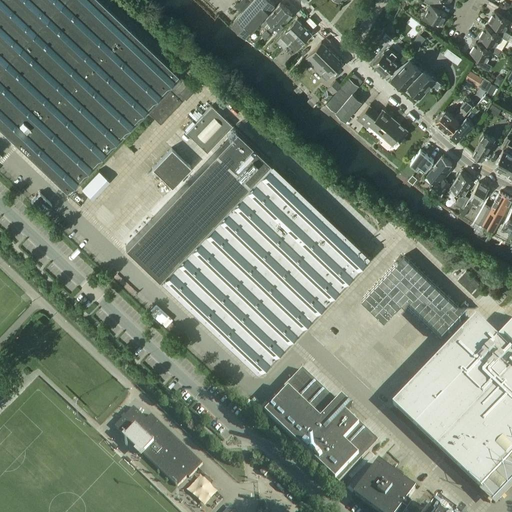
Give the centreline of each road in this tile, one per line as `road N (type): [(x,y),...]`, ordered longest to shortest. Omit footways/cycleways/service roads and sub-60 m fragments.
road 1 (unclassified): [(338,511),(268,446),(243,436),(0,207)]
road 2 (tertiary): [(511,185),(467,162),(291,0)]
